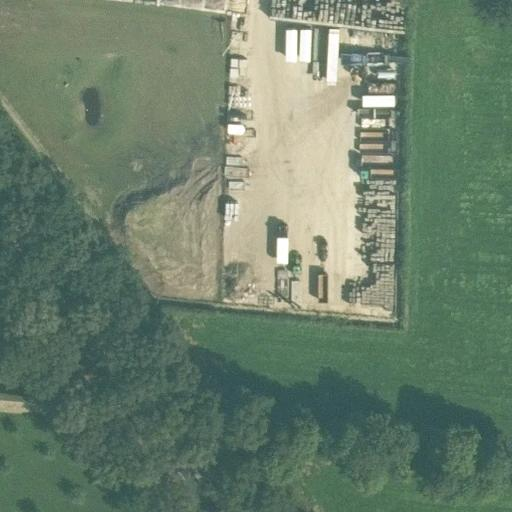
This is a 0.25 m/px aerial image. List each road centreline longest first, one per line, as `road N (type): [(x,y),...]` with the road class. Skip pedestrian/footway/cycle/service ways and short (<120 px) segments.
road 1 (primary): [(222,511),(0,224)]
road 2 (track): [(234,436),(511,460)]
